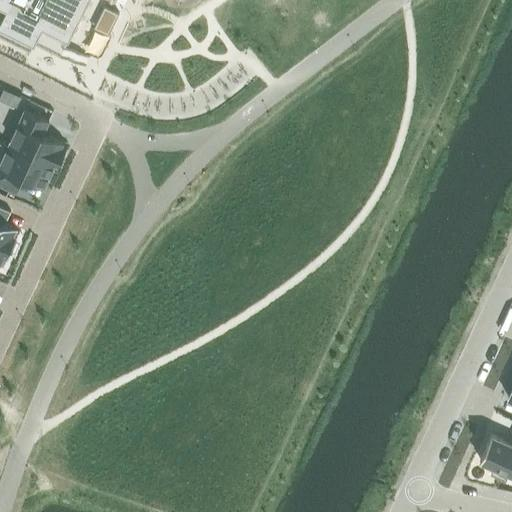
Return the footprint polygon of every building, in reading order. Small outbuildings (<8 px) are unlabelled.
[(0,0),(0,33),(31,49),(35,41),(61,54),(87,0),(0,0)] [(105,5),(94,27),(109,35),(120,13),(105,5)] [(72,46),(67,57),(75,61),(80,50),(72,46)] [(26,108),(9,144),(55,165),(55,164),(59,166),(69,144),(44,132),(50,119),(26,108)] [(9,144),(0,164),(0,183),(17,191),(23,178),(44,188),(55,165),(9,144)] [(0,205),(0,265),(4,257),(8,258),(17,238),(13,236),(17,228),(6,223),(11,211),(0,205)] [(511,442),(492,433),(481,458),(511,472),(511,442)]
